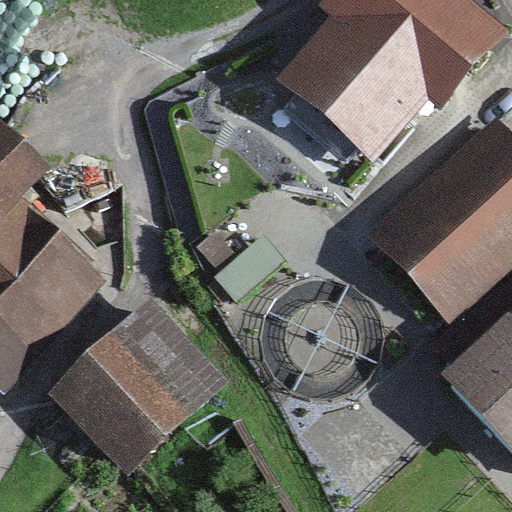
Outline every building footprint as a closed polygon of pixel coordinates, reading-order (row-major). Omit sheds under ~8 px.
[(511,52),(511,48),(450,0),(358,0),(340,23),(351,31),(295,101),(389,177),(446,106),(460,117),(511,52)] [(0,130),(0,410),(107,290),(33,224),(65,188),(0,130)] [(511,292),(511,147),(504,139),(387,253),(467,336),(511,292)] [(239,401),(163,324),(73,412),(149,489),(239,401)] [(511,355),(469,394),(511,441),(511,355)]
